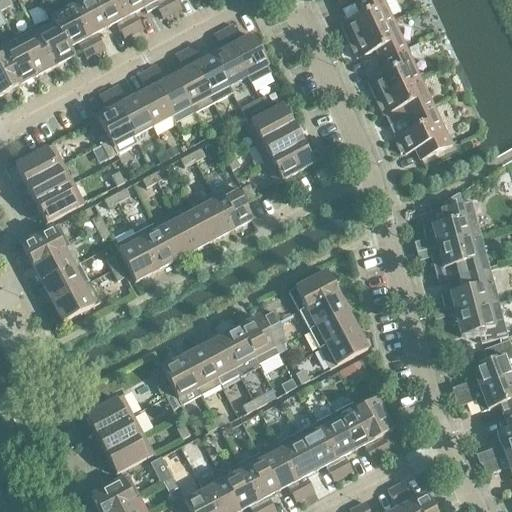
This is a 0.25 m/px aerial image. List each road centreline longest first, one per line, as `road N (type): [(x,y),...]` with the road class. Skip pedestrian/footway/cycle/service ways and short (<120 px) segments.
road 1 (residential): [(0,155),(8,130),(253,0)]
road 2 (residential): [(445,459),(370,178)]
road 3 (residential): [(370,178),(285,0)]
road 4 (residential): [(331,511),(423,461),(445,459)]
road 5 (residential): [(259,230),(370,178)]
